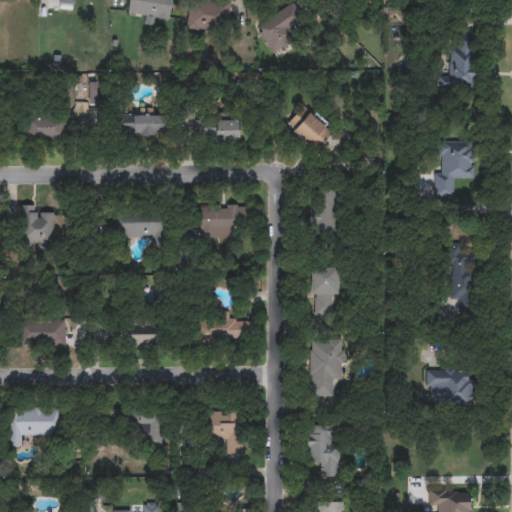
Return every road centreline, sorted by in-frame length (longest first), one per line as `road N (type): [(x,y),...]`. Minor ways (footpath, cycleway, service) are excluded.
road 1 (residential): [(278,511),(274,177),(0,173)]
road 2 (residential): [(274,375),(0,377)]
